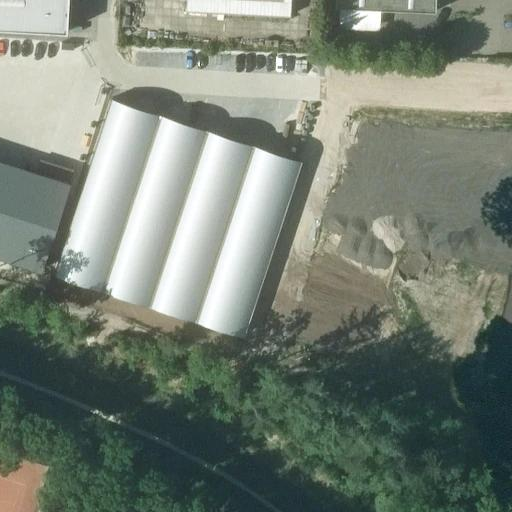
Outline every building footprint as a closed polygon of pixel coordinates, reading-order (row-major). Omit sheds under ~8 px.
[(0,0),(0,27),(65,31),(67,0),(0,0)] [(185,0),(185,10),(289,16),(290,0),(185,0)] [(435,12),(435,0),(334,0),(334,8),(435,12)] [(110,102),(54,274),(102,290),(158,117),(110,102)] [(158,117),(102,290),(148,305),(204,133),(158,117)] [(204,133),(148,305),(195,320),(251,148),(204,133)] [(448,165),(410,280),(467,299),(473,280),(511,165),(454,146),(447,165),(448,165)] [(327,147),(296,243),(353,262),(384,166),(327,147)] [(384,166),(353,262),(410,280),(448,165),(447,165),(390,147),(384,166)] [(251,148),(195,320),(242,336),(298,163),(251,148)] [(69,182),(0,159),(0,256),(41,270),(69,182)] [(511,165),(473,280),(511,292),(511,160),(511,165)] [(296,243),(271,320),(328,338),(353,262),(296,243)] [(353,262),(328,338),(385,357),(410,280),(353,262)] [(410,280),(385,357),(442,376),(467,299),(410,280)] [(467,299),(442,376),(511,398),(511,292),(473,280),(467,299)]
